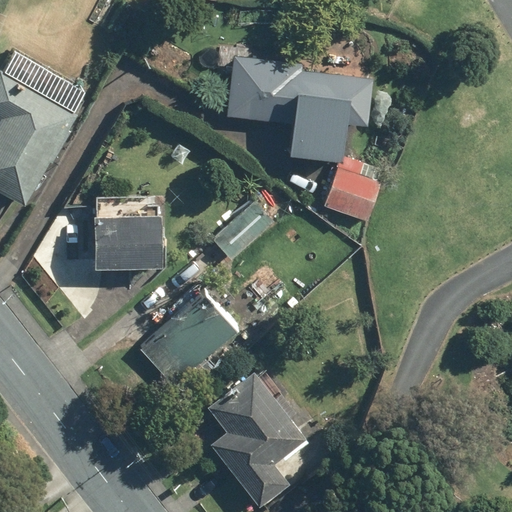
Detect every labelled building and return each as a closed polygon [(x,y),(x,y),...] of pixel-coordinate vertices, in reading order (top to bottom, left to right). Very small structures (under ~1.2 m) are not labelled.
[(238,64),(234,105),(300,111),(297,144),(344,148),(347,122),(369,124),(373,77),(238,64)] [(0,134),(0,180),(26,197),(79,111),(62,101),(8,66),(0,78),(0,109),(11,117),(0,134)] [(346,158),(327,201),(364,217),(383,174),(346,158)] [(285,207),(262,182),(209,231),(232,257),(285,207)] [(98,212),(100,260),(164,258),(162,210),(98,212)] [(206,288),(143,347),(174,381),(238,322),(206,288)] [(233,422),(213,438),(258,496),(286,474),(271,455),(303,431),(256,370),(217,401),(233,422)]
